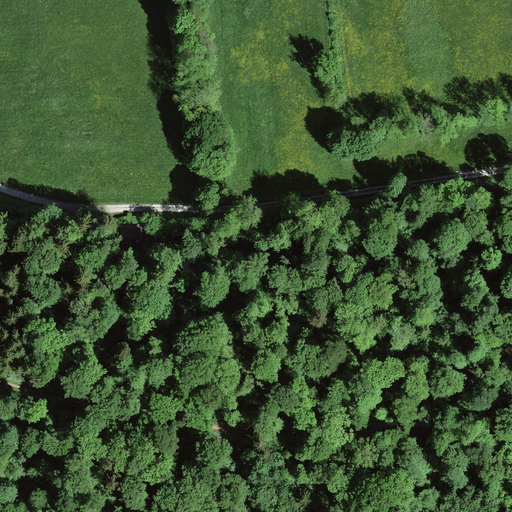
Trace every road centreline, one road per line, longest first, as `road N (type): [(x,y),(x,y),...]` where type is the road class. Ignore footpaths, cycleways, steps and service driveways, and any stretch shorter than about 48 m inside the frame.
road 1 (track): [(0,187),(90,209),(219,209),(511,169)]
road 2 (track): [(424,431),(183,422),(0,382)]
